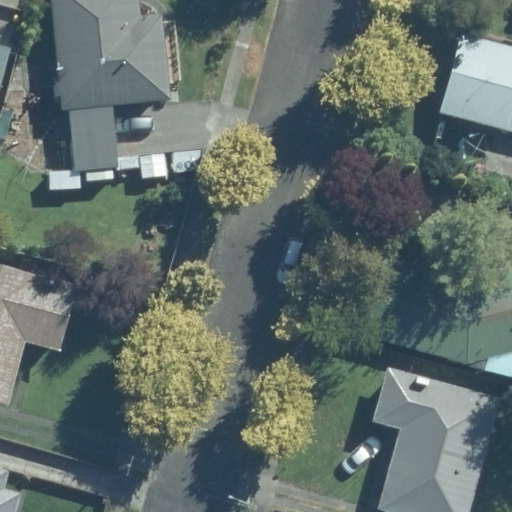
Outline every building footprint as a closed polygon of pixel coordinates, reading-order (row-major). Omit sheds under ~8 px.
[(137,0),(48,0),(60,109),(47,111),(51,149),(64,148),(67,178),(116,173),(109,108),(168,102),(160,22),(140,24),(137,0)] [(511,50),(455,36),(434,121),(508,140),(511,127),(511,126),(511,50)] [(0,87),(8,58),(0,56),(0,87)] [(381,267),(362,342),(511,379),(511,273),(460,287),(381,267)] [(77,293),(0,272),(0,405),(7,408),(23,350),(59,359),(77,293)] [(464,511),(490,401),(382,376),(368,437),(395,444),(379,511),(464,511)] [(6,472),(0,470),(0,511),(19,511),(23,498),(1,493),(6,472)]
